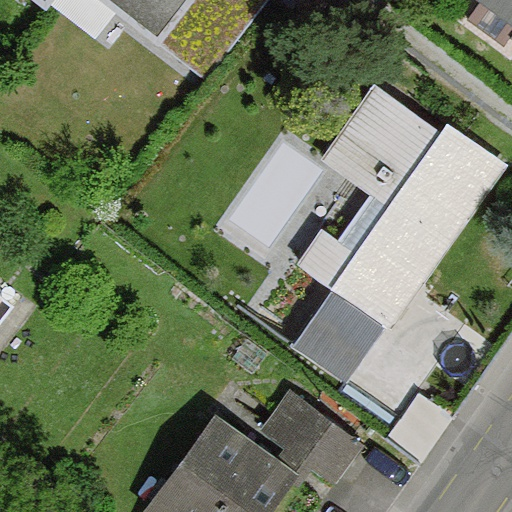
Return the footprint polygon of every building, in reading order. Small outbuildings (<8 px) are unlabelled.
[(209,78),(276,0),(37,0),(60,15),(81,48),(123,15),(209,78)] [(380,252),(421,279),(502,164),(473,144),(467,154),(387,96),(349,150),(418,196),(380,252)] [(390,322),(408,294),(370,267),(341,246),(322,273),(390,322)] [(370,267),(408,294),(421,279),(380,252),(370,267)] [(330,297),(308,280),(279,316),(304,334),(330,297)] [(292,448),(319,412),(293,393),(264,433),(288,451),(279,464),(294,477),(307,458),(292,448)] [(319,412),(292,448),(307,458),(336,481),(362,445),(319,412)] [(217,420),(167,486),(203,511),(267,511),(294,477),(279,464),(217,420)]
